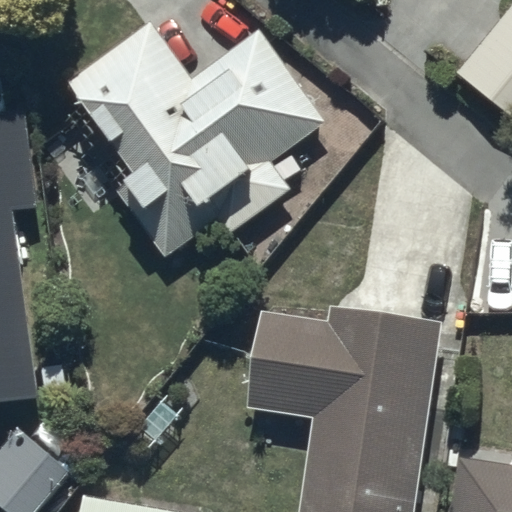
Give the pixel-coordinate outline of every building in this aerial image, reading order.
[(511,1),(456,72),(511,116),(511,1)] [(151,20),(69,82),(135,170),(128,176),(134,183),(122,192),(170,255),(217,219),(228,233),(294,183),(274,157),(327,116),(258,27),(194,76),(151,20)] [(0,404),(64,396),(61,365),(34,363),(16,209),(36,206),(26,108),(0,110),(0,404)] [(324,316),(260,311),(249,405),(311,412),(298,511),(415,511),(443,320),(326,303),(324,316)] [(17,430),(0,450),(0,504),(9,511),(33,511),(68,469),(17,430)] [(511,511),(511,467),(461,460),(454,511),(511,511)] [(194,511),(84,498),(81,511),(194,511)]
